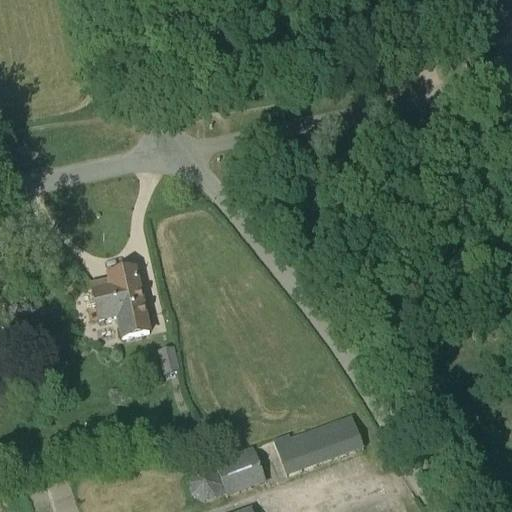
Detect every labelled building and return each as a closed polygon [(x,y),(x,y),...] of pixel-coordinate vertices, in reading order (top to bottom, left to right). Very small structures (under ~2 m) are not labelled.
[(135,273),(107,279),(108,284),(91,288),(99,324),(117,320),(122,342),(149,336),(146,323),(135,273)] [(164,377),(178,374),(172,351),(158,354),(164,377)] [(288,438),(273,443),(287,481),(362,454),(350,422),(290,443),(288,438)] [(213,466),(222,489),(226,500),(263,486),(251,452),(213,466)] [(221,489),(217,477),(204,470),(192,475),(186,487),(190,501),(203,506),(215,501),(221,489)]
